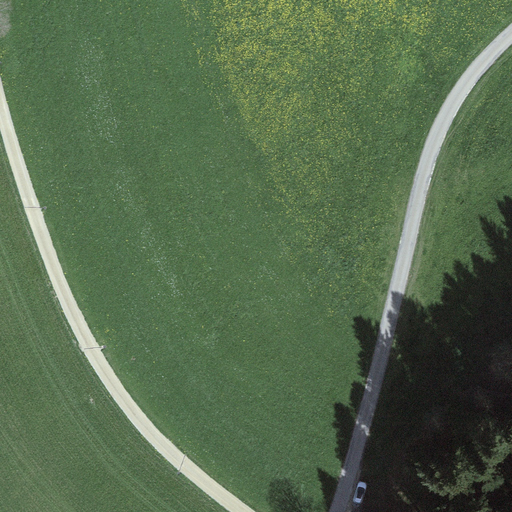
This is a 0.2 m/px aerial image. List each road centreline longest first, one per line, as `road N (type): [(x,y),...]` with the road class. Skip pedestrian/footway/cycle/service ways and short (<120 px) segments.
road 1 (unclassified): [(337,511),(431,148),(455,96),(511,32)]
road 2 (track): [(0,96),(53,264),(102,371),(162,449),(236,511)]
